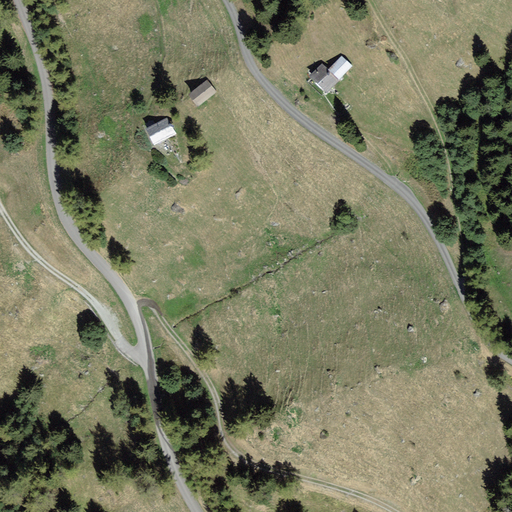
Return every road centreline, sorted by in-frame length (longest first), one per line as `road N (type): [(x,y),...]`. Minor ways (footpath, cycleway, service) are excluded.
road 1 (unclassified): [(195,511),(163,450),(132,305),(60,208),(45,85),(17,0)]
road 2 (unclassified): [(221,0),(268,90),(409,202),(484,340),(511,361)]
road 3 (track): [(132,305),(151,301),(203,373),(234,448),(395,511)]
road 4 (track): [(371,0),(407,58),(446,149),(461,234),(461,293)]
road 5 (track): [(145,363),(61,284),(0,206)]
